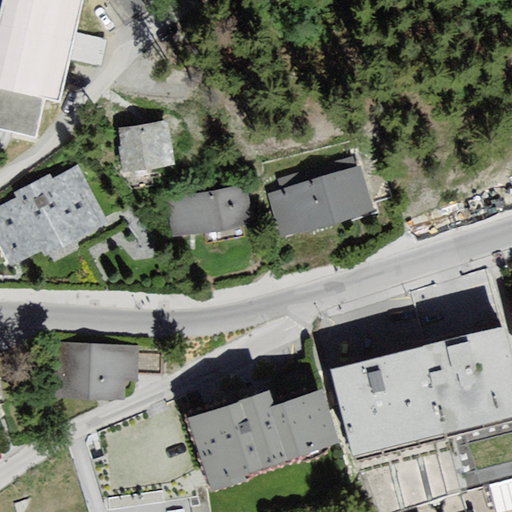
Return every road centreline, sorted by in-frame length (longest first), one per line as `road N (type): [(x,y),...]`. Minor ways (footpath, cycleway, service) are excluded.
road 1 (residential): [(307,299),(294,321),(258,344),(87,424),(0,476)]
road 2 (residential): [(307,299),(198,322),(0,312)]
road 3 (residential): [(511,234),(307,299)]
